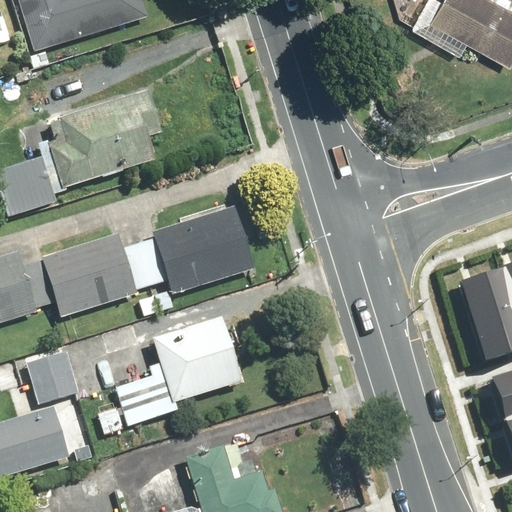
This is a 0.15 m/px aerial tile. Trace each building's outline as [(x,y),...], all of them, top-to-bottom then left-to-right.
[(9,0),(28,59),(147,23),(139,0),(9,0)] [(511,60),(511,16),(483,0),(416,0),(400,30),(457,62),(464,51),(504,74),(511,60)] [(0,169),(0,218),(2,225),(61,208),(57,195),(153,168),(146,144),(156,141),(143,94),(43,122),(52,155),(0,169)] [(18,254),(0,259),(0,324),(48,311),(52,325),(166,293),(168,301),(247,279),(226,204),(21,261),(18,254)] [(511,260),(501,264),(511,296),(511,260)] [(450,281),(476,358),(511,346),(511,296),(501,264),(450,281)] [(108,389),(122,434),(173,418),(170,408),(239,387),(218,319),(142,341),(153,375),(108,389)] [(19,364),(32,411),(74,400),(62,353),(19,364)] [(511,367),(489,375),(503,418),(511,415),(511,367)] [(0,427),(0,481),(66,461),(51,412),(0,427)] [(511,415),(503,418),(511,447),(511,415)] [(219,454),(178,466),(191,511),(277,511),(268,478),(229,489),(219,454)]
